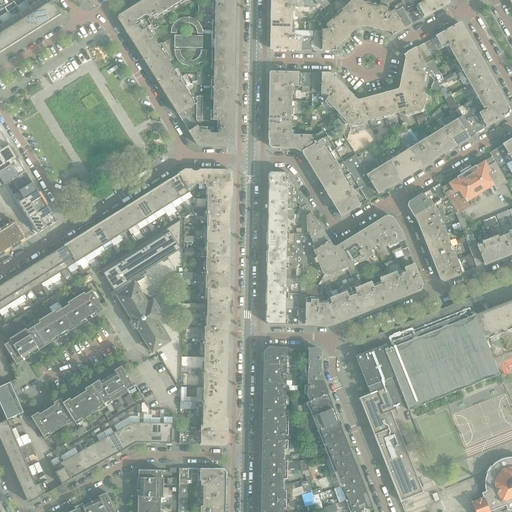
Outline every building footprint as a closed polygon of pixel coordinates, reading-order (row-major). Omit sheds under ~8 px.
[(61,15),(51,0),(40,0),(38,1),(51,21),(61,15)] [(162,13),(153,0),(144,0),(134,6),(133,8),(132,9),(131,10),(128,10),(118,16),(118,19),(130,38),(141,31),(138,25),(136,26),(135,24),(137,23),(136,21),(145,15),(145,16),(148,16),(152,14),(154,13),(155,15),(158,15),(162,13)] [(153,0),(162,13),(182,0),(153,0)] [(235,13),(235,0),(229,0),(214,0),(214,31),(235,31),(235,19),(234,18),(234,15),(235,13)] [(294,23),(294,0),(271,0),(271,22),(294,23)] [(368,27),(372,6),(366,5),(367,3),(352,0),(351,0),(341,10),(342,12),(338,16),(352,31),(356,27),(362,25),(368,27)] [(404,28),(395,12),(394,10),(390,12),(387,12),(388,9),(387,8),(388,0),(384,0),(384,2),(380,1),(379,6),(378,8),(372,6),(368,27),(390,32),(392,35),(404,28)] [(448,1),(447,0),(417,0),(415,1),(416,2),(406,8),(405,5),(403,6),(404,7),(402,8),(407,17),(412,24),(447,4),(448,1)] [(51,21),(38,1),(29,7),(42,27),(51,21)] [(404,7),(403,6),(401,3),(394,6),(394,10),(395,12),(402,8),(404,7)] [(324,14),(330,8),(327,5),(321,10),(324,14)] [(42,27),(29,7),(20,13),(33,33),(42,27)] [(412,24),(407,17),(402,8),(395,12),(404,28),(412,24)] [(33,33),(20,13),(11,18),(24,38),(33,33)] [(352,31),(338,16),(333,20),(332,19),(326,25),(326,26),(328,28),(326,30),(322,30),(321,32),(321,51),(335,51),(335,47),(352,31)] [(24,38),(11,18),(2,24),(14,44),(24,38)] [(294,33),(294,23),(271,22),(270,48),(273,50),(313,51),(313,37),(307,37),(305,37),(297,37),(297,33),(294,33)] [(14,44),(2,24),(0,25),(0,41),(5,50),(14,44)] [(474,48),(467,35),(461,25),(458,24),(436,37),(442,49),(447,46),(455,58),(474,48)] [(159,46),(149,30),(147,27),(141,31),(130,38),(136,48),(138,50),(140,52),(140,54),(146,64),(163,53),(165,55),(170,52),(164,42),(159,46)] [(234,43),(235,31),(214,31),(214,40),(214,48),(214,50),(214,60),(234,61),(234,51),(234,49),(233,48),(233,45),(234,43)] [(321,51),(321,32),(313,32),(313,37),(313,51),(321,51)] [(437,51),(430,40),(423,44),(430,55),(437,51)] [(433,61),(430,55),(423,44),(415,49),(425,67),(429,65),(429,64),(433,61)] [(489,74),(481,61),(474,48),(455,58),(451,60),(457,71),(442,79),(444,82),(439,85),(436,86),(438,89),(448,83),(448,84),(464,75),(470,85),(489,74)] [(422,70),(425,67),(415,49),(403,55),(405,59),(400,83),(422,88),(425,73),(425,72),(421,71),(422,70)] [(179,79),(165,55),(163,53),(146,64),(152,74),(154,75),(156,77),(156,79),(162,90),(179,79)] [(234,73),(234,61),(214,60),(213,90),(233,91),(234,79),(233,78),(233,75),(234,73)] [(440,73),(437,68),(433,61),(429,64),(429,65),(425,67),(427,71),(429,70),(433,77),(440,73)] [(311,93),(312,74),(272,73),(270,75),(269,101),(291,101),(292,87),(302,87),(302,93),(311,93)] [(321,95),(321,74),(312,74),(311,93),(317,93),(317,96),(321,96),(321,95)] [(336,112),(352,97),(335,78),(335,74),(321,74),(321,95),(326,95),(328,97),(326,100),(326,101),(336,112)] [(503,100),(496,87),(489,74),(470,85),(472,90),(470,91),(472,96),(466,99),(468,103),(474,99),(477,98),(484,110),(503,100)] [(194,102),(179,79),(162,90),(168,99),(170,100),(171,103),(172,105),(178,115),(184,112),(187,110),(194,106),(194,102)] [(436,86),(439,85),(433,80),(431,90),(440,92),(439,90),(438,89),(436,86)] [(421,111),(425,94),(421,93),(422,88),(400,83),(399,88),(398,90),(392,92),(398,113),(404,112),(405,115),(421,111)] [(450,95),(446,88),(439,90),(440,92),(444,99),(450,95)] [(233,103),(233,91),(213,90),(213,121),(220,121),(233,121),(233,113),(233,109),(232,108),(232,106),(232,105),(233,103)] [(398,113),(392,92),(363,100),(369,121),(398,113)] [(458,108),(452,99),(458,95),(457,92),(450,95),(444,99),(447,103),(452,112),(458,108)] [(369,121),(363,100),(358,101),(356,100),(352,97),(336,112),(348,125),(346,127),(345,130),(340,130),(346,141),(347,140),(352,126),(369,121)] [(474,135),(508,113),(509,110),(503,100),(484,110),(478,114),(472,118),(465,121),(474,135)] [(291,118),(291,101),(269,101),(269,130),(292,131),(296,131),(296,118),(291,118)] [(465,121),(460,112),(458,108),(452,112),(457,119),(469,138),(474,135),(465,121)] [(471,117),(466,109),(460,112),(465,121),(472,118),(471,117)] [(426,122),(423,114),(415,118),(419,125),(426,122)] [(469,138),(457,119),(431,135),(443,154),(469,138)] [(232,145),(233,121),(220,121),(219,128),(221,128),(221,132),(218,132),(218,134),(210,134),(210,131),(208,131),(208,130),(200,130),(197,126),(194,128),(189,132),(197,145),(199,146),(211,147),(214,146),(216,146),(219,147),(230,147),(232,145)] [(302,152),(327,136),(323,131),(315,135),(306,135),(292,135),(292,131),(269,130),(268,146),(271,148),(299,148),(302,152)] [(443,154),(431,135),(421,141),(415,132),(410,135),(413,140),(403,146),(403,147),(406,151),(417,169),(443,154)] [(0,150),(9,145),(2,134),(0,135),(0,150)] [(309,165),(335,149),(327,136),(302,152),(309,165)] [(511,161),(511,160),(511,139),(503,145),(491,153),(499,168),(511,161)] [(417,169),(406,151),(403,147),(393,153),(385,141),(382,142),(387,149),(391,156),(393,159),(380,166),(392,185),(417,169)] [(0,173),(19,162),(9,145),(0,150),(0,173)] [(363,168),(358,159),(355,155),(343,163),(335,149),(309,165),(325,191),(363,168)] [(392,185),(380,166),(375,159),(366,165),(363,161),(361,157),(358,159),(363,168),(378,193),(392,185)] [(495,191),(507,183),(505,181),(503,176),(499,168),(492,157),(485,161),(476,166),(475,166),(471,168),(469,165),(466,167),(466,168),(466,169),(463,171),(463,170),(462,171),(462,170),(459,172),(460,175),(456,177),(457,178),(448,183),(448,184),(441,188),(446,196),(447,197),(451,205),(455,211),(454,212),(456,215),(459,213),(470,207),(467,202),(493,186),(495,191)] [(6,184),(25,172),(19,162),(0,173),(0,178),(4,185),(6,184)] [(325,191),(341,216),(366,201),(376,195),(378,193),(363,168),(325,191)] [(197,185),(198,173),(192,173),(190,170),(185,170),(179,174),(188,190),(197,184),(197,185)] [(231,196),(232,173),(230,171),(200,171),(198,173),(197,185),(203,184),(205,184),(205,188),(207,190),(207,198),(229,198),(231,196)] [(13,195),(32,183),(25,172),(6,184),(13,195)] [(300,195),(287,174),(286,172),(270,172),(268,174),(267,204),(294,204),(299,204),(300,195)] [(511,174),(511,172),(503,176),(505,181),(511,176),(511,174)] [(189,192),(188,190),(179,174),(178,175),(170,180),(180,197),(189,192)] [(180,197),(170,180),(161,185),(172,203),(180,197)] [(32,183),(13,195),(18,203),(37,191),(32,183)] [(172,203),(161,185),(152,191),(163,208),(172,203)] [(446,219),(441,207),(436,210),(433,205),(439,201),(439,200),(446,196),(441,188),(439,185),(425,193),(410,202),(409,207),(418,223),(421,229),(441,220),(446,219)] [(48,207),(37,191),(18,203),(29,219),(48,207)] [(163,208),(152,191),(143,196),(154,214),(163,208)] [(320,228),(307,206),(300,195),(299,204),(298,209),(300,215),(301,219),(300,225),(300,230),(300,234),(300,235),(305,238),(320,228)] [(154,214),(143,196),(135,202),(146,219),(154,214)] [(451,205),(447,197),(441,201),(442,203),(444,202),(447,208),(451,205)] [(229,210),(229,205),(229,198),(207,198),(207,208),(197,208),(197,212),(203,212),(203,213),(207,213),(207,227),(229,228),(229,221),(229,210)] [(146,219),(135,202),(126,207),(137,224),(146,219)] [(294,215),(294,204),(267,204),(267,234),(300,235),(300,234),(298,234),(298,230),(287,229),(287,224),(295,224),(295,225),(300,225),(301,219),(300,215),(294,215)] [(57,222),(48,207),(29,219),(38,234),(57,222)] [(137,224),(126,207),(117,212),(128,230),(137,224)] [(497,220),(510,215),(508,210),(495,215),(497,220)] [(128,230),(117,212),(109,218),(120,235),(128,230)] [(467,227),(464,219),(463,218),(461,218),(459,213),(456,215),(459,223),(461,228),(461,229),(462,229),(466,227),(467,227)] [(404,241),(400,232),(391,218),(386,217),(364,230),(374,249),(378,247),(380,251),(388,246),(388,247),(398,243),(404,241)] [(511,254),(503,235),(498,237),(497,235),(496,236),(493,227),(497,226),(494,217),(483,222),(486,231),(489,237),(489,239),(481,242),(482,244),(477,246),(484,265),(511,254)] [(120,235),(109,218),(100,223),(111,241),(120,235)] [(452,247),(447,234),(441,220),(421,229),(431,255),(452,247)] [(0,256),(7,252),(10,250),(10,251),(24,242),(23,242),(25,241),(20,232),(13,221),(0,229),(0,256)] [(146,301),(132,279),(177,251),(178,222),(127,253),(101,270),(110,285),(111,284),(118,295),(116,295),(131,320),(136,329),(137,328),(152,353),(171,341),(160,323),(166,319),(153,297),(146,301)] [(111,241),(100,223),(91,229),(102,246),(111,241)] [(461,228),(459,223),(451,226),(453,231),(461,228)] [(228,236),(229,228),(207,227),(206,241),(201,240),(201,242),(206,242),(206,258),(228,258),(228,240),(228,236)] [(313,251),(329,242),(320,228),(305,238),(307,248),(307,255),(313,252),(313,251)] [(102,246),(91,229),(83,234),(94,252),(102,246)] [(511,253),(511,229),(508,231),(508,233),(503,235),(511,254),(511,253)] [(371,251),(374,249),(364,230),(340,245),(354,266),(357,264),(366,261),(371,269),(375,267),(370,257),(373,255),(371,251)] [(94,252),(83,234),(74,240),(85,257),(94,252)] [(267,234),(266,263),(295,264),(302,264),(306,265),(307,265),(307,255),(307,248),(305,238),(300,235),(267,234)] [(85,257),(74,240),(65,245),(76,262),(85,257)] [(404,241),(398,243),(400,248),(401,250),(407,248),(404,241)] [(354,266),(340,245),(335,248),(332,247),(329,242),(313,251),(313,252),(322,274),(324,275),(327,276),(347,268),(351,278),(357,275),(354,266)] [(484,265),(477,246),(476,244),(468,247),(471,254),(477,268),(484,265)] [(76,262),(65,245),(57,250),(68,268),(76,262)] [(462,273),(457,260),(452,247),(431,255),(440,278),(445,280),(462,273)] [(400,248),(391,252),(396,259),(403,256),(401,250),(400,248)] [(411,256),(407,248),(401,250),(403,256),(404,259),(411,256)] [(68,268),(57,250),(48,256),(59,273),(68,268)] [(477,268),(471,254),(464,257),(470,270),(477,268)] [(59,273),(48,256),(39,261),(50,279),(59,273)] [(228,258),(206,258),(197,258),(197,269),(196,269),(196,273),(191,272),(191,279),(200,279),(200,288),(228,288),(228,281),(228,270),(228,265),(228,258)] [(385,269),(397,264),(395,260),(384,265),(385,269)] [(50,279),(39,261),(31,267),(41,284),(50,279)] [(306,279),(302,279),(294,279),(295,264),(266,263),(265,294),(285,294),(290,294),(291,284),(300,284),(300,294),(306,295),(306,286),(306,279)] [(421,285),(413,265),(413,264),(404,268),(405,272),(401,274),(409,294),(419,290),(421,285)] [(41,284),(31,267),(22,272),(33,290),(41,284)] [(33,290),(22,272),(13,277),(24,295),(33,290)] [(409,294),(401,274),(402,276),(398,277),(396,272),(379,278),(381,284),(377,285),(385,304),(409,294)] [(92,280),(89,275),(85,277),(80,280),(84,285),(92,280)] [(24,295),(13,277),(5,283),(15,300),(24,295)] [(385,304),(377,285),(373,287),(371,281),(355,288),(354,286),(350,288),(360,314),(385,304)] [(82,290),(77,282),(68,287),(73,296),(82,290)] [(15,300),(5,283),(0,285),(0,294),(7,306),(15,300)] [(335,324),(328,305),(327,303),(318,304),(318,300),(320,300),(320,293),(318,293),(318,287),(318,286),(317,286),(306,286),(306,295),(305,314),(305,325),(331,325),(335,324)] [(229,324),(229,316),(229,305),(229,293),(228,291),(228,288),(200,288),(198,288),(198,291),(203,291),(203,295),(207,295),(207,305),(206,327),(204,327),(204,328),(227,328),(227,326),(229,324)] [(360,314),(350,288),(349,288),(350,290),(329,298),(331,304),(328,305),(335,324),(360,314)] [(80,322),(95,313),(96,314),(104,310),(92,291),(85,295),(84,293),(67,303),(68,305),(62,309),(74,328),(81,324),(80,322)] [(62,299),(58,293),(50,298),(54,304),(62,299)] [(299,325),(299,314),(305,314),(306,295),(300,294),(291,294),(291,303),(285,303),(285,294),(265,294),(265,322),(267,324),(299,325)] [(511,300),(511,301),(510,303),(508,304),(506,303),(488,310),(484,300),(483,299),(482,297),(480,296),(477,295),(475,295),(472,297),(478,314),(475,315),(485,340),(490,338),(492,338),(496,337),(497,335),(508,330),(508,331),(510,331),(511,330),(511,300)] [(492,356),(485,340),(475,315),(475,313),(475,314),(469,299),(469,298),(465,299),(465,300),(456,303),(450,305),(450,306),(441,309),(435,311),(435,312),(426,315),(420,317),(420,318),(411,321),(405,323),(406,323),(396,327),(390,329),(391,329),(381,333),(381,332),(378,334),(361,341),(365,352),(355,356),(358,363),(358,364),(358,365),(359,364),(361,371),(361,372),(362,372),(364,378),(363,378),(364,380),(365,379),(367,386),(366,386),(367,387),(368,387),(370,394),(387,387),(395,408),(405,404),(408,411),(411,410),(411,409),(436,400),(441,398),(441,397),(461,390),(466,388),(471,386),(484,380),(495,376),(499,375),(499,374),(498,374),(492,356)] [(61,334),(66,330),(67,332),(74,328),(62,309),(56,313),(55,311),(38,321),(39,323),(33,327),(45,346),(52,342),(51,340),(56,336),(57,338),(62,335),(61,334)] [(33,317),(29,311),(24,314),(28,320),(33,317)] [(18,318),(12,321),(15,326),(21,322),(18,318)] [(8,324),(2,328),(5,332),(11,329),(8,324)] [(32,352),(37,349),(38,351),(45,346),(33,327),(27,331),(26,329),(9,339),(10,341),(4,345),(16,364),(23,360),(22,358),(27,355),(29,357),(33,354),(32,352)] [(226,340),(227,328),(204,328),(204,358),(226,358),(226,340)] [(286,381),(286,366),(286,349),(268,348),(268,351),(267,352),(264,352),(264,363),(265,364),(265,367),(264,368),(264,381),(286,381)] [(308,360),(308,349),(286,349),(286,366),(294,366),(293,372),(298,372),(298,367),(302,360),(308,360)] [(327,394),(319,374),(320,351),(318,349),(308,349),(308,360),(307,377),(298,377),(298,381),(307,381),(307,394),(306,395),(309,402),(327,394)] [(226,370),(226,365),(226,358),(204,358),(203,371),(202,371),(202,373),(202,375),(203,375),(203,388),(225,388),(226,370)] [(133,386),(133,385),(121,366),(114,371),(115,373),(110,376),(109,375),(104,377),(105,379),(100,382),(99,380),(92,384),(104,404),(110,400),(111,402),(128,392),(127,390),(133,386)] [(285,411),(286,381),(264,381),(264,393),(265,394),(265,397),(263,398),(263,410),(285,411)] [(0,409),(2,415),(3,417),(5,416),(6,419),(7,420),(23,413),(23,412),(20,407),(16,398),(15,394),(12,388),(10,383),(9,382),(0,386),(0,409)] [(97,408),(104,404),(92,384),(84,389),(85,391),(80,394),(79,392),(75,395),(76,397),(71,400),(70,398),(63,402),(72,418),(71,419),(74,423),(81,418),(82,420),(98,410),(97,408)] [(370,394),(359,398),(400,502),(423,493),(390,411),(395,409),(395,408),(387,387),(370,394)] [(225,400),(225,395),(225,388),(203,388),(203,401),(201,401),(201,403),(201,405),(203,405),(202,418),(226,419),(225,418),(225,400)] [(338,422),(327,394),(309,402),(320,430),(338,422)] [(66,422),(71,419),(72,418),(63,402),(60,398),(53,403),(54,405),(49,408),(48,406),(43,409),(44,411),(39,414),(38,412),(31,417),(43,436),(49,432),(51,434),(67,424),(66,422)] [(134,403),(131,398),(125,402),(128,407),(134,403)] [(124,409),(121,405),(115,408),(118,413),(124,409)] [(285,441),(285,411),(263,410),(263,423),(264,424),(264,427),(263,428),(263,441),(285,441)] [(151,444),(151,423),(142,423),(143,418),(139,418),(139,423),(141,423),(140,443),(151,444)] [(171,444),(172,424),(163,423),(163,418),(160,418),(160,423),(161,423),(161,444),(171,444)] [(227,434),(227,420),(226,419),(202,418),(202,426),(201,426),(201,431),(196,431),(191,431),(179,431),(179,444),(200,445),(224,445),(226,443),(227,434)] [(0,434),(11,429),(7,420),(0,422),(0,434)] [(350,450),(338,422),(320,430),(325,444),(319,446),(322,452),(326,451),(325,449),(327,448),(331,458),(350,450)] [(141,423),(139,423),(132,423),(124,427),(134,445),(137,443),(140,443),(141,423)] [(161,423),(160,423),(151,423),(151,444),(161,444),(161,423)] [(134,445),(124,427),(116,431),(113,426),(111,428),(113,433),(115,432),(125,450),(134,445)] [(310,433),(307,426),(300,426),(302,436),(310,433)] [(16,439),(11,429),(0,434),(0,439),(2,445),(16,439)] [(66,439),(61,431),(52,437),(57,445),(66,439)] [(125,450),(115,432),(113,433),(106,437),(116,455),(125,450)] [(116,455),(106,437),(98,441),(96,436),(93,438),(96,443),(97,442),(107,460),(116,455)] [(20,448),(16,439),(2,445),(6,454),(20,448)] [(283,449),(284,449),(285,441),(263,441),(262,455),(283,456),(283,449)] [(97,442),(96,443),(88,447),(98,465),(107,460),(97,442)] [(20,448),(6,454),(11,463),(24,457),(34,453),(30,443),(20,448)] [(98,465),(88,447),(81,451),(78,447),(75,448),(78,453),(79,452),(89,470),(98,465)] [(361,478),(350,450),(331,458),(342,486),(361,478)] [(79,452),(78,453),(70,457),(80,475),(89,470),(79,452)] [(80,475),(70,457),(63,461),(59,455),(57,457),(60,463),(61,462),(71,480),(80,475)] [(284,479),(284,473),(284,470),(290,471),(302,469),(307,468),(306,462),(297,463),(297,462),(293,463),(293,462),(291,462),(291,456),(283,456),(262,455),(262,485),(282,485),(282,479),(284,479)] [(511,456),(508,457),(505,457),(504,457),(500,459),(497,460),(496,460),(497,461),(493,463),(490,466),(489,465),(490,466),(486,473),(486,474),(486,475),(485,478),(484,481),(484,482),(484,486),(485,489),(484,489),(484,490),(485,490),(485,491),(481,493),(482,496),(483,497),(478,499),(471,502),(474,511),(489,511),(493,510),(500,508),(505,506),(507,510),(509,511),(511,509),(511,456)] [(28,467),(24,457),(11,463),(15,473),(28,467)] [(71,480),(61,462),(60,463),(52,467),(62,485),(71,480)] [(316,480),(313,471),(317,470),(315,465),(307,468),(310,480),(310,481),(316,480)] [(32,476),(28,467),(15,473),(19,482),(32,476)] [(187,484),(187,468),(179,468),(178,483),(187,484)] [(225,497),(226,482),(226,472),(223,469),(187,468),(187,484),(191,484),(191,481),(198,481),(198,485),(200,485),(203,485),(203,496),(225,497)] [(310,480),(307,468),(302,469),(302,475),(305,475),(305,480),(310,480)] [(163,498),(163,478),(161,478),(161,470),(138,470),(138,479),(140,479),(140,485),(138,485),(137,490),(140,490),(140,496),(138,496),(137,504),(160,505),(161,498),(163,498)] [(36,485),(32,476),(19,482),(23,491),(40,484),(40,483),(36,485)] [(372,506),(366,492),(361,478),(342,486),(334,489),(339,503),(336,504),(338,509),(346,506),(344,501),(347,499),(350,506),(352,511),(356,511),(358,511),(372,506)] [(187,496),(187,484),(178,483),(178,496),(187,496)] [(45,494),(40,484),(23,491),(28,504),(45,494)] [(283,509),(284,501),(286,500),(287,505),(302,500),(301,495),(299,496),(298,490),(284,494),(284,491),(282,491),(282,485),(262,485),(261,504),(261,505),(261,511),(281,511),(282,509),(283,509)] [(321,493),(320,488),(312,491),(313,496),(315,495),(317,494),(318,494),(321,493)] [(114,511),(106,493),(98,496),(99,498),(93,501),(93,499),(88,501),(89,503),(83,505),(82,503),(74,507),(75,509),(76,511),(114,511)] [(187,511),(187,496),(178,496),(178,510),(187,511)] [(225,511),(225,497),(203,496),(203,506),(200,506),(200,511),(225,511)]
